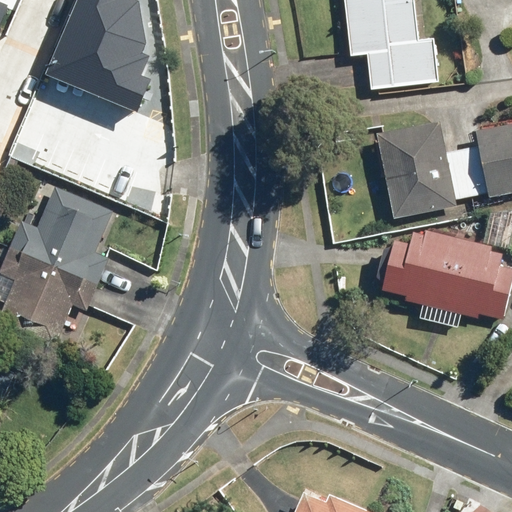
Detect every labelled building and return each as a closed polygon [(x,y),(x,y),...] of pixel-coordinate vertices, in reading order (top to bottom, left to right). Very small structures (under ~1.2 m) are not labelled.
[(0,0),(0,34),(11,7),(0,2),(0,0)] [(81,0),(50,76),(141,114),(154,81),(145,77),(153,57),(145,54),(149,45),(142,3),(135,0),(81,0)] [(415,0),(347,0),(354,58),(371,57),(374,88),(439,81),(435,41),(420,42),(415,0)] [(511,125),(481,131),(484,147),(449,154),(443,123),(382,135),(384,142),(375,143),(378,159),(387,157),(398,220),(459,208),(458,202),(511,192),(511,125)] [(23,221),(12,249),(100,285),(111,259),(98,253),(115,211),(57,187),(40,228),(23,221)] [(511,225),(511,221),(492,218),(489,241),(510,243),(511,225)] [(459,329),(462,317),(481,322),(482,316),(506,323),(511,298),(511,269),(505,267),(508,253),(428,232),(427,237),(412,233),(409,246),(397,243),(385,291),(408,297),(407,303),(430,309),(427,321),(459,329)] [(30,322),(25,335),(56,348),(74,306),(88,312),(100,285),(12,249),(3,270),(1,275),(16,281),(6,303),(3,310),(30,322)] [(1,275),(3,270),(1,269),(0,271),(0,300),(6,303),(16,281),(1,275)] [(0,412),(18,372),(0,364),(0,412)] [(363,511),(310,489),(300,511),(363,511)]
